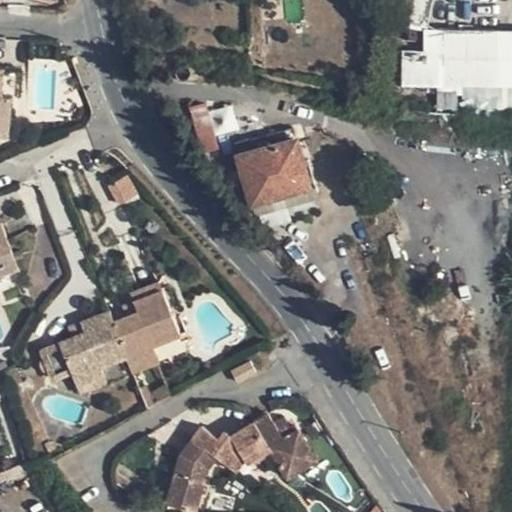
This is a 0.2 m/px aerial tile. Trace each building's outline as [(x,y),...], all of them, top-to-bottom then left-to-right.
[(440,86),(440,107),(511,106),(511,27),(426,27),(426,49),(404,48),(404,86),(440,86)] [(0,127),(10,127),(11,98),(17,98),(17,70),(0,69),(0,127)] [(0,137),(10,138),(10,127),(0,127),(0,137)] [(297,131),(253,144),(255,151),(240,155),(257,215),(321,198),(318,186),(313,187),(297,131)] [(238,148),(240,155),(255,151),(253,144),(238,148)] [(0,272),(19,266),(4,223),(0,224),(0,272)] [(166,289),(137,299),(141,312),(130,317),(117,322),(129,353),(133,363),(159,353),(157,346),(184,335),(166,289)] [(126,304),(130,317),(141,312),(137,299),(126,304)] [(103,364),(129,353),(117,322),(112,309),(84,319),(88,330),(78,334),(62,339),(78,381),(105,372),(103,364)] [(73,323),(78,334),(88,330),(84,319),(73,323)] [(163,363),(159,353),(133,363),(137,372),(163,363)] [(248,360),(234,368),(240,378),(254,371),(248,360)] [(109,381),(105,372),(78,381),(82,390),(109,381)] [(259,419),(274,445),(292,474),(309,464),(304,455),(315,449),(299,422),(294,425),(289,414),(278,420),(272,411),(259,419)] [(198,435),(221,453),(238,468),(249,456),(252,459),(274,445),(259,419),(238,431),(231,427),(224,435),(209,422),(198,435)] [(211,466),(221,453),(198,435),(187,449),(171,499),(197,508),(211,466)] [(320,457),(315,449),(304,455),(309,464),(320,457)]
